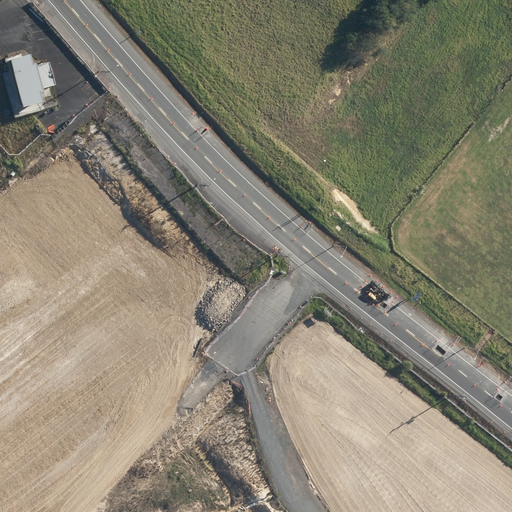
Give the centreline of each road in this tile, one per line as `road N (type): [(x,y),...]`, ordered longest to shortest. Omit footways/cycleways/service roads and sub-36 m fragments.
road 1 (unknown): [(82,116),(211,252),(224,284),(187,335),(157,344),(52,239)]
road 2 (secondary): [(41,511),(125,438),(296,243)]
road 3 (secondary): [(321,263),(148,456),(87,511)]
road 4 (secondary): [(296,243),(68,0)]
road 5 (unknown): [(0,343),(148,456),(205,511)]
road 6 (secondary): [(511,412),(321,263)]
road 7 (unknown): [(0,28),(82,116)]
